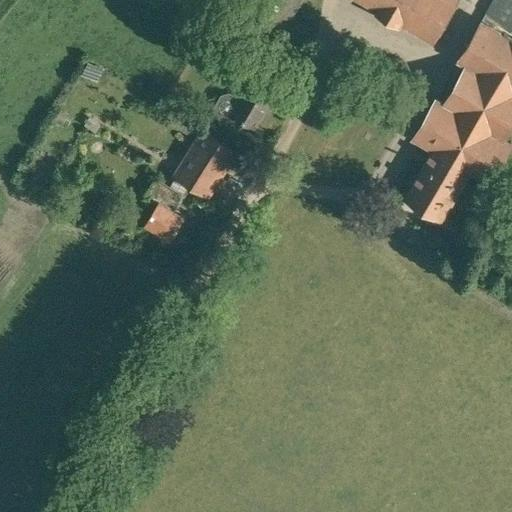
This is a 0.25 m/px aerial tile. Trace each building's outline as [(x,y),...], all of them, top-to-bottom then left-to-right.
[(279,37),(300,0),(255,0),(245,17),(279,37)] [(357,0),(433,43),(457,0),(357,0)] [(511,0),(492,0),(487,10),(511,24),(511,0)] [(436,95),(412,136),(426,145),(432,148),(447,157),(470,170),(490,181),(511,142),(504,138),(511,125),(511,124),(511,36),(481,18),(457,59),(465,64),(463,66),(447,93),(444,100),(436,95)] [(221,94),(213,107),(215,116),(222,120),(230,117),(233,113),(254,126),(279,84),(262,74),(271,58),(246,44),(238,60),(256,70),(239,98),(229,92),(221,94)] [(190,136),(197,125),(182,115),(175,126),(190,136)] [(206,131),(176,176),(203,193),(232,148),(206,131)] [(432,148),(404,195),(442,217),(470,170),(447,157),(432,148)] [(157,201),(145,222),(171,237),(184,215),(172,209),(182,193),(154,176),(144,193),(157,201)] [(511,205),(492,193),(481,213),(501,225),(511,205)]
